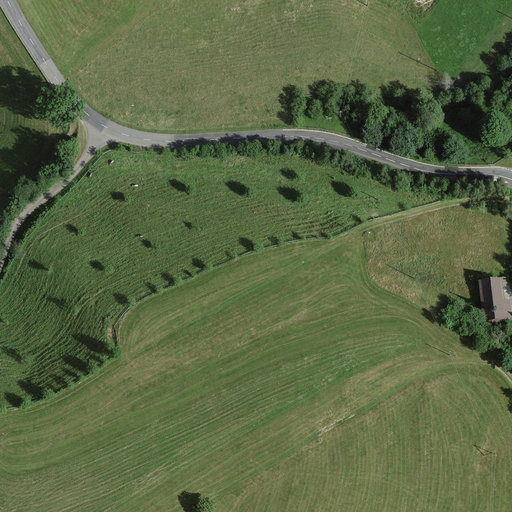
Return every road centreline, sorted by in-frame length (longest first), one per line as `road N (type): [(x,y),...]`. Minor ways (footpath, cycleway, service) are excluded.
road 1 (unclassified): [(7,0),(73,101),(129,136),(304,136),(425,171),(511,179)]
road 2 (track): [(0,414),(47,401),(368,226),(443,204),(511,202)]
road 3 (track): [(188,511),(402,377),(461,359),(487,361),(511,376)]
road 4 (track): [(0,263),(17,222),(74,172),(106,127)]
